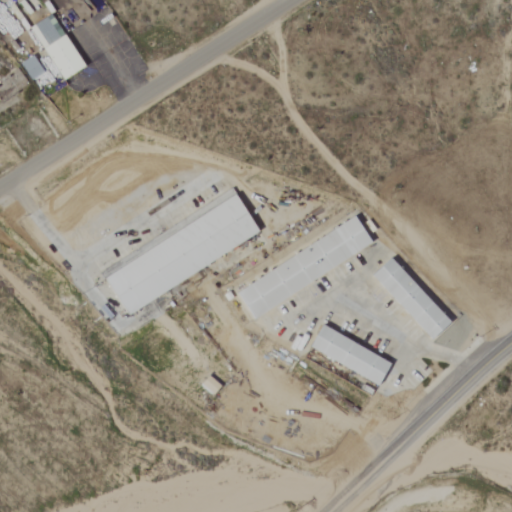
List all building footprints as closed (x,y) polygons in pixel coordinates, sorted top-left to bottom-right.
[(26,28),(58,82),(80,68),(48,15),(26,28)] [(27,81),(39,73),(28,56),(16,64),(27,81)] [(254,235),(231,196),(97,276),(120,315),(254,235)] [(367,248),(351,219),(230,288),(246,316),(367,248)] [(367,275),(424,340),(444,322),(386,258),(367,275)] [(385,363),(317,325),(304,348),(372,386),(385,363)] [(197,384),(209,394),(215,386),(204,377),(197,384)]
